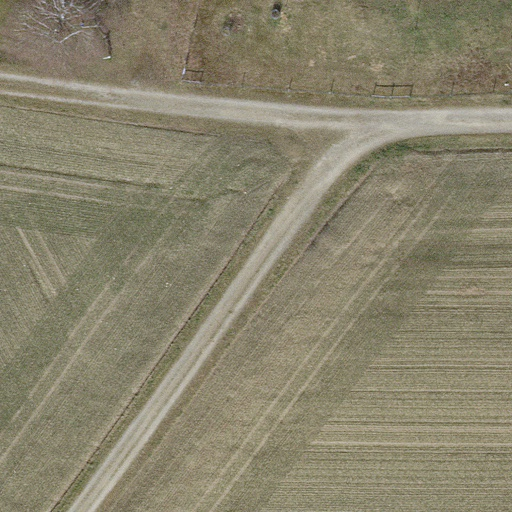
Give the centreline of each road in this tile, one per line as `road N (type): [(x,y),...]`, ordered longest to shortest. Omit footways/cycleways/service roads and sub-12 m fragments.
road 1 (track): [(393,119),(313,192),(82,511)]
road 2 (track): [(393,119),(0,83)]
road 3 (track): [(140,99),(0,41)]
